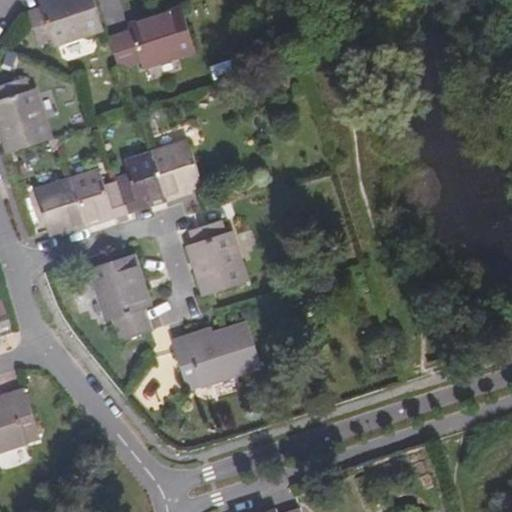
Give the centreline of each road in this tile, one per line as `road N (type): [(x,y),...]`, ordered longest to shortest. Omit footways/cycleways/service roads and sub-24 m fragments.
road 1 (residential): [(511,374),(156,482)]
road 2 (residential): [(173,511),(511,405)]
road 3 (residential): [(12,269),(158,222),(189,310)]
road 4 (residential): [(156,482),(47,351)]
